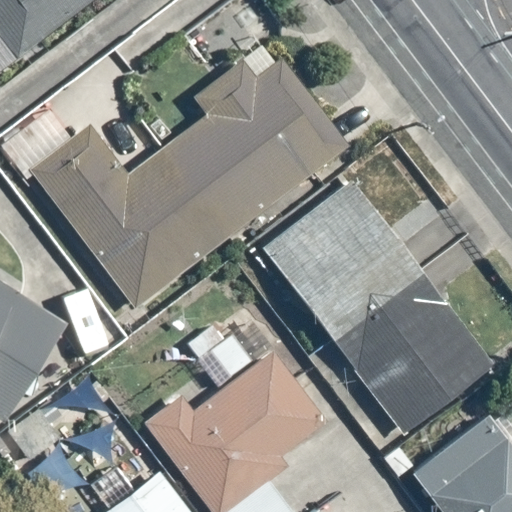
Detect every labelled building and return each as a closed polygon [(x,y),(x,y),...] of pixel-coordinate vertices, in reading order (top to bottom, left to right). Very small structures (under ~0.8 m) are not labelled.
[(0,0),(0,68),(18,54),(89,0),(0,0)] [(151,119),(169,142),(127,173),(88,121),(27,168),(133,306),(348,142),(274,45),(264,33),(151,119)] [(391,223),(356,174),(261,243),(398,432),(489,366),(418,268),(457,240),(426,198),(391,223)] [(0,407),(61,318),(0,276),(0,407)] [(317,511),(315,508),(309,511),(293,511),(259,467),(330,413),(244,302),(199,337),(230,377),(155,434),(214,511),(317,511)] [(511,511),(511,394),(506,399),(412,468),(444,511),(511,511)] [(39,412),(8,432),(51,499),(82,479),(39,412)] [(191,511),(158,468),(99,511),(191,511)]
